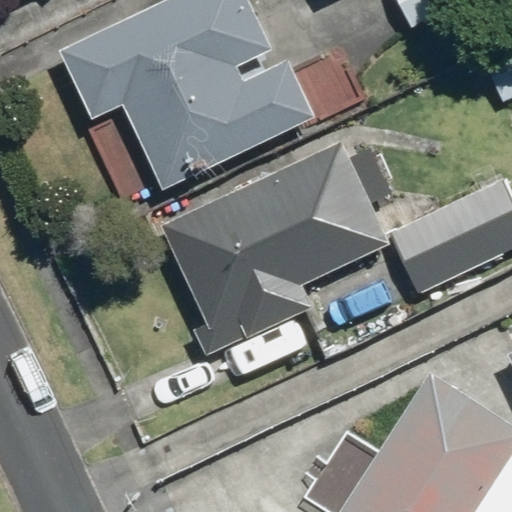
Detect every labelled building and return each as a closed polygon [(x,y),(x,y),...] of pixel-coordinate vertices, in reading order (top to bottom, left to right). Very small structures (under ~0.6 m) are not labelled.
[(249,0),(171,0),(61,52),(95,123),(124,109),(164,193),(319,120),(290,60),(246,81),(240,69),(275,53),(249,0)] [(397,0),(411,29),(471,0),(397,0)] [(511,34),(477,53),(507,109),(511,106),(511,34)] [(344,141),(164,227),(210,324),(195,331),(209,360),(315,310),(305,289),(395,247),(374,204),(395,194),(375,152),(354,162),(344,141)] [(395,245),(420,298),(511,254),(511,188),(508,180),(390,236),(395,245)] [(511,424),(432,374),(344,511),(480,511),(511,462),(511,424)]
